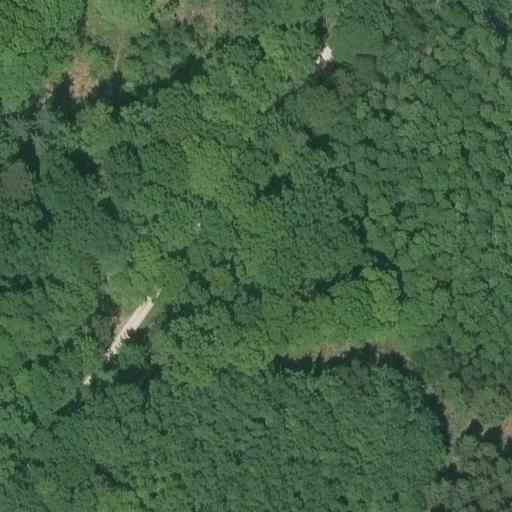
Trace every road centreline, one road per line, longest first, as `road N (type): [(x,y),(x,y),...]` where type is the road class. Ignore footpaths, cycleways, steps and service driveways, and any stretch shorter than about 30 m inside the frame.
road 1 (track): [(0,507),(270,132)]
road 2 (track): [(270,132),(364,0)]
